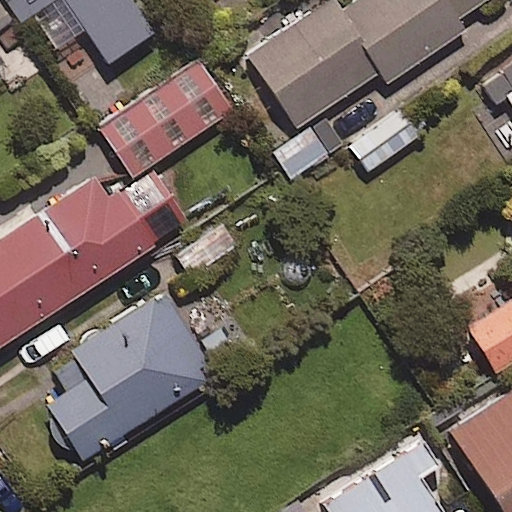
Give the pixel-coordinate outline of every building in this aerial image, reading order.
[(0,0),(17,27),(58,0),(61,0),(106,67),(153,37),(129,0),(0,0)] [(360,0),(341,13),(332,0),(248,57),(297,128),(381,72),(388,82),(467,29),(460,19),(488,0),(360,0)] [(232,112),(198,62),(98,130),(132,180),(232,112)] [(511,66),(483,85),(501,112),(511,104),(511,66)] [(418,136),(401,113),(352,150),(368,172),(418,136)] [(327,154),(308,129),(273,154),(292,179),(327,154)] [(0,347),(187,227),(150,170),(106,198),(95,180),(0,241),(0,347)] [(237,246),(216,222),(173,258),(194,282),(237,246)] [(215,379),(164,296),(71,352),(89,380),(46,406),(80,461),(215,379)] [(511,302),(468,330),(496,374),(511,364),(511,302)] [(511,511),(511,395),(447,437),(494,511),(511,511)] [(439,470),(421,441),(321,503),(326,511),(439,511),(421,481),(439,470)]
